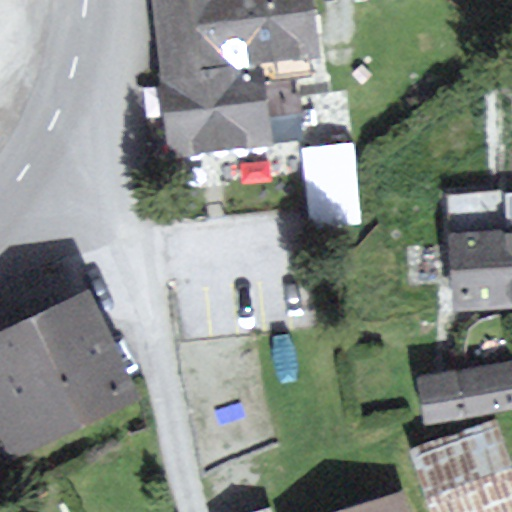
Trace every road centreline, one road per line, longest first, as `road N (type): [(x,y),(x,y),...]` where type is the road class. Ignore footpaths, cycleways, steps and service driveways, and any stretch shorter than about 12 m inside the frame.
road 1 (track): [(55,117),(162,370),(195,511)]
road 2 (tertiary): [(0,202),(55,117),(85,0)]
